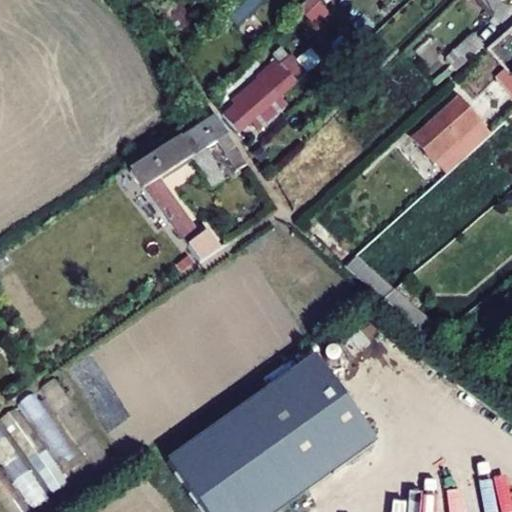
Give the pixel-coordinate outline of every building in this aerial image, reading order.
[(167,0),(155,7),(181,48),(199,37),(175,0),(167,0)] [(511,30),(490,54),(501,64),(511,51),(511,30)] [(454,51),(465,62),(483,46),(473,34),(454,51)] [(413,67),(426,80),(435,70),(422,57),(413,67)] [(251,124),(257,131),(286,105),(278,97),(305,74),(294,61),(290,64),(287,60),(280,66),(275,60),(255,76),(256,79),(230,102),(233,106),(222,116),(239,134),(251,124)] [(413,145),(443,178),(489,137),(460,104),(413,145)] [(213,113),(179,135),(191,154),(210,185),(223,177),(204,147),(216,139),(234,167),(245,161),(213,113)] [(128,169),(199,260),(218,245),(206,228),(200,232),(159,176),(191,154),(179,135),(128,169)] [(315,225),(309,231),(345,266),(351,259),(315,225)] [(344,270),(381,301),(391,289),(354,258),(344,270)] [(391,292),(381,301),(422,336),(431,326),(391,292)] [(314,360),(166,465),(199,511),(279,511),(374,445),(314,360)] [(21,496),(30,510),(48,499),(39,485),(21,496)]
